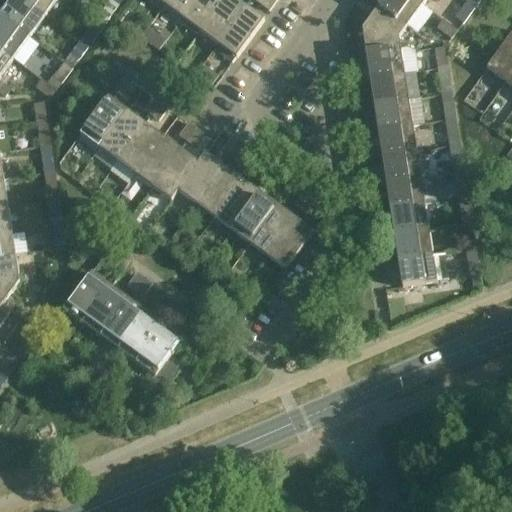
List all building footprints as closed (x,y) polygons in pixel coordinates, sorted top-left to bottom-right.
[(20,0),(17,0),(2,20),(31,41),(46,19),(20,0)] [(20,0),(46,19),(60,0),(20,0)] [(171,0),(166,8),(163,11),(181,24),(198,0),(171,0)] [(198,0),(181,24),(199,37),(201,34),(225,0),(198,0)] [(225,0),(201,34),(219,47),(247,8),(235,0),(225,0)] [(252,0),(253,0),(272,14),(281,1),(279,0),(252,0)] [(386,0),(380,9),(408,30),(424,9),(412,0),(386,0)] [(412,0),(424,9),(430,0),(412,0)] [(111,1),(101,15),(110,21),(120,8),(111,1)] [(466,6),(456,19),(465,26),(475,12),(466,6)] [(219,47),(215,52),(234,65),(238,60),(266,22),(247,8),(219,47)] [(364,31),(368,56),(402,51),(400,41),(408,30),(380,9),(364,31)] [(2,20),(0,23),(0,51),(15,62),(24,69),(40,47),(31,41),(2,20)] [(96,23),(86,36),(95,43),(105,29),(96,23)] [(453,42),(459,35),(451,29),(444,24),(438,32),(446,37),(453,42)] [(511,36),(488,69),(507,84),(511,76),(511,36)] [(159,52),(166,43),(160,38),(153,48),(159,52)] [(80,44),(70,58),(79,64),(89,50),(80,44)] [(0,51),(0,82),(15,62),(0,51)] [(402,51),(368,56),(372,82),(406,77),(420,75),(416,53),(407,51),(402,51)] [(446,54),(435,55),(437,72),(448,71),(446,54)] [(65,65),(54,79),(63,85),(73,72),(65,65)] [(406,77),(372,82),(375,108),(410,103),(406,77)] [(125,79),(115,92),(123,98),(133,84),(125,79)] [(450,79),(439,81),(441,98),(452,96),(450,79)] [(37,90),(37,91),(52,101),(57,94),(50,88),(42,82),(37,90)] [(5,88),(0,94),(0,97),(6,102),(12,93),(5,88)] [(152,118),(161,105),(153,99),(144,112),(152,118)] [(82,138),(78,143),(97,156),(101,151),(128,113),(110,100),(82,138)] [(375,108),(379,134),(414,128),(410,103),(375,108)] [(169,110),(161,105),(152,118),(160,123),(169,110)] [(454,105),(443,107),(445,124),(456,122),(454,105)] [(36,107),(34,107),(37,124),(47,122),(45,106),(36,107)] [(101,151),(119,164),(146,126),(128,113),(101,151)] [(483,117),(479,122),(484,127),(489,121),(483,117)] [(188,144),(197,131),(189,125),(180,138),(188,144)] [(119,164),(136,177),(164,139),(146,126),(119,164)] [(414,128),(379,134),(383,159),(418,154),(414,128)] [(0,129),(0,156),(1,156),(11,155),(7,129),(0,129)] [(205,136),(197,131),(188,144),(195,149),(205,136)] [(458,131),(447,133),(449,149),(460,148),(458,131)] [(49,132),(38,133),(40,150),(51,148),(49,132)] [(136,177),(154,190),(182,152),(164,139),(136,177)] [(231,161),(240,148),(233,142),(223,155),(231,161)] [(248,153),(240,148),(231,161),(239,166),(248,153)] [(199,165),(182,152),(154,190),(173,204),(180,194),(179,193),(200,165),(199,165)] [(383,159),(387,185),(422,180),(418,154),(383,159)] [(180,194),(197,207),(225,168),(206,155),(199,165),(200,165),(179,193),(180,194)] [(462,157),(451,159),(453,176),(464,174),(462,157)] [(53,158),(42,160),(44,176),(55,175),(53,158)] [(197,207),(215,220),(243,181),(225,168),(197,207)] [(267,187),(276,174),(268,168),(259,181),(267,187)] [(284,179),(276,174),(267,187),(274,192),(284,179)] [(422,180),(387,185),(391,212),(426,206),(422,180)] [(215,220),(233,233),(260,194),(243,181),(215,220)] [(0,209),(9,208),(5,183),(0,183),(0,209)] [(466,183),(455,185),(457,202),(468,200),(466,183)] [(56,184),(45,186),(48,202),(59,201),(56,184)] [(233,233),(251,245),(278,207),(260,194),(233,233)] [(302,212),(311,199),(303,194),(294,207),(302,212)] [(319,205),(311,199),(302,212),(310,218),(319,205)] [(430,232),(426,206),(391,212),(395,237),(430,232)] [(251,245),(269,259),(276,249),(296,220),(278,207),(251,245)] [(0,209),(0,236),(13,234),(9,208),(0,209)] [(470,209),(459,210),(461,227),(472,225),(470,209)] [(60,210),(49,211),(52,228),(62,226),(60,210)] [(296,220),(276,249),(269,259),(287,272),(315,234),(296,220)] [(395,237),(397,249),(399,264),(434,258),(430,232),(395,237)] [(0,236),(0,263),(17,260),(13,234),(0,236)] [(474,235),(463,237),(465,253),(476,252),(474,235)] [(64,236),(53,237),(55,254),(57,254),(66,252),(64,236)] [(476,252),(465,253),(469,280),(480,278),(476,252)] [(99,268),(107,274),(117,261),(108,255),(99,268)] [(399,264),(403,290),(449,283),(445,257),(434,258),(399,264)] [(0,305),(4,308),(21,285),(17,260),(0,263),(0,305)] [(93,275),(65,313),(84,327),(112,289),(93,275)] [(128,289),(136,295),(145,282),(137,276),(128,289)] [(144,300),(153,287),(145,282),(136,295),(144,300)] [(130,302),(112,289),(84,327),(102,340),(130,302)] [(148,315),(130,302),(102,340),(120,353),(148,315)] [(164,315),(172,321),(181,308),(173,302),(164,315)] [(0,305),(0,329),(12,314),(4,308),(0,305)] [(180,326),(189,313),(181,308),(172,321),(180,326)] [(42,315),(32,329),(41,336),(41,335),(51,322),(42,315)] [(165,328),(148,315),(120,353),(137,366),(165,328)] [(184,342),(165,328),(137,366),(154,379),(150,386),(164,396),(181,374),(168,364),(184,342)] [(27,336),(17,350),(26,356),(36,343),(27,336)] [(12,357),(2,370),(11,377),(21,363),(12,357)]
